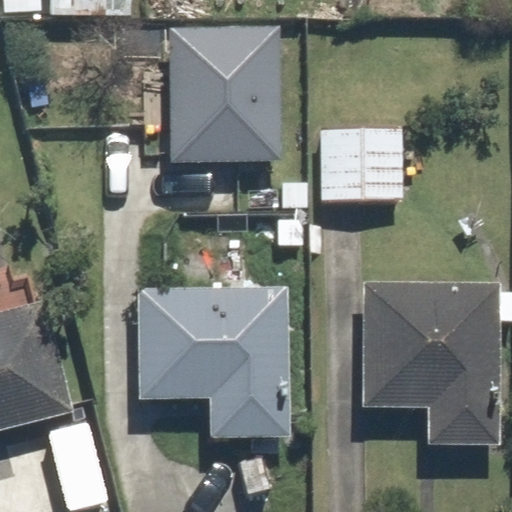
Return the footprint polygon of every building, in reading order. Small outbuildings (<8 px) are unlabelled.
[(289,31),(176,29),(174,163),(287,164),(289,31)] [(408,129),(322,128),(321,204),(407,205),(408,129)] [(368,284),(363,405),(432,408),(431,441),(502,444),(509,290),(368,284)] [(149,293),(147,402),(217,404),(216,436),(292,437),(295,295),(149,293)] [(0,315),(0,431),(75,415),(50,305),(0,315)] [(90,431),(14,451),(22,485),(99,465),(90,431)]
